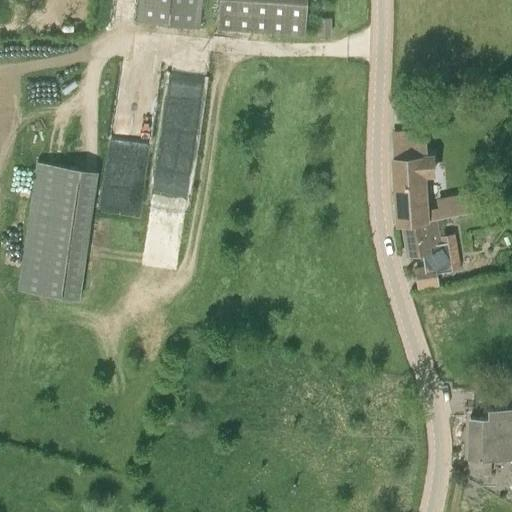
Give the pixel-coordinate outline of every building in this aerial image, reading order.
[(138,0),(136,21),(199,28),(201,0),(138,0)] [(217,0),(216,29),(304,34),(306,0),(217,0)] [(319,17),(319,35),(329,35),(329,17),(319,17)] [(195,188),(207,74),(173,70),(160,184),(195,188)] [(425,219),(425,210),(425,175),(435,175),(435,157),(429,157),(429,133),(411,133),(411,157),(396,157),(396,223),(403,222),(420,219),(420,220),(425,219)] [(0,285),(85,293),(97,165),(38,159),(37,163),(8,160),(0,245),(0,285)] [(433,204),(434,217),(479,212),(477,199),(433,204)] [(438,240),(435,218),(434,218),(425,219),(420,220),(420,219),(403,222),(404,222),(408,255),(424,253),(425,267),(435,266),(436,269),(451,268),(448,239),(438,240)] [(418,287),(438,284),(436,269),(435,266),(425,267),(415,269),(418,287)] [(511,408),(487,408),(487,416),(469,416),(467,470),(479,471),(479,474),(490,474),(490,459),(511,459),(511,408)]
